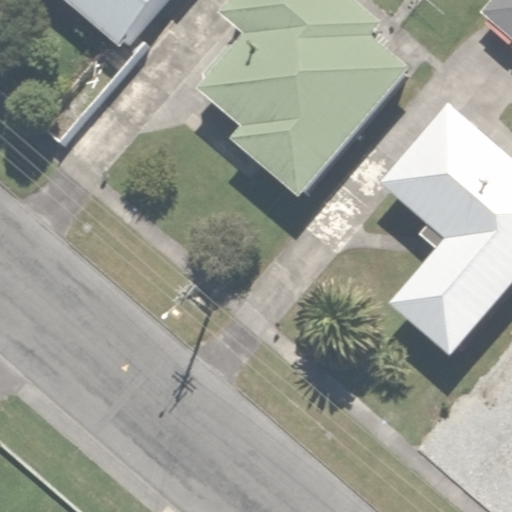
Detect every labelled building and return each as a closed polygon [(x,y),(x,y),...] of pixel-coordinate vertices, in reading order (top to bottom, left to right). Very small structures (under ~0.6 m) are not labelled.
[(59,0),(134,62),(184,0),(59,0)] [(235,153),(308,212),(431,62),(354,0),(252,0),(229,28),(247,43),(200,100),(247,138),(235,153)] [(511,0),(499,0),(485,18),(511,40),(511,0)] [(511,93),(487,123),(511,143),(511,93)] [(455,378),(464,369),(511,320),(511,163),(460,113),(383,191),(430,237),(424,243),(439,259),(388,311),(455,378)] [(511,363),(502,375),(511,384),(511,363)]
